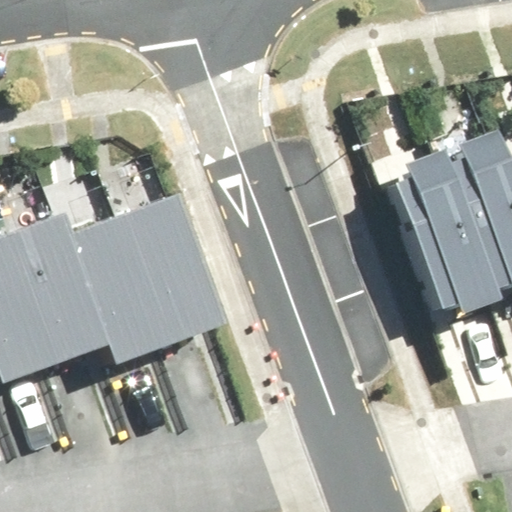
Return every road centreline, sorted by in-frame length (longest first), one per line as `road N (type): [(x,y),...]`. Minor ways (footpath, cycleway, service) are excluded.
road 1 (residential): [(187,0),(352,469)]
road 2 (residential): [(56,511),(352,469)]
road 3 (residential): [(352,469),(511,441)]
